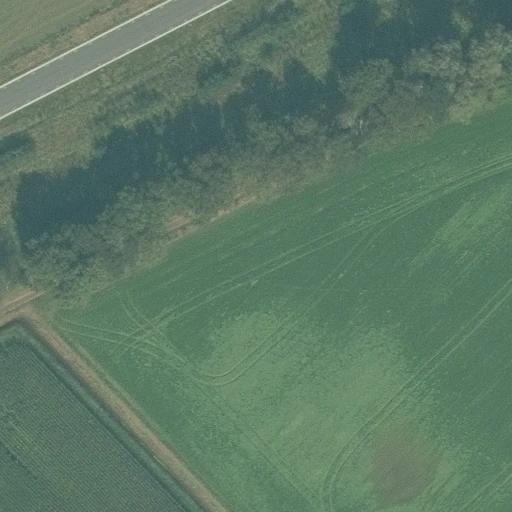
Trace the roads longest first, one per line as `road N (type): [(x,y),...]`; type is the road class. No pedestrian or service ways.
road 1 (track): [(511,65),(343,124),(205,210),(0,311)]
road 2 (secondary): [(0,101),(197,0)]
